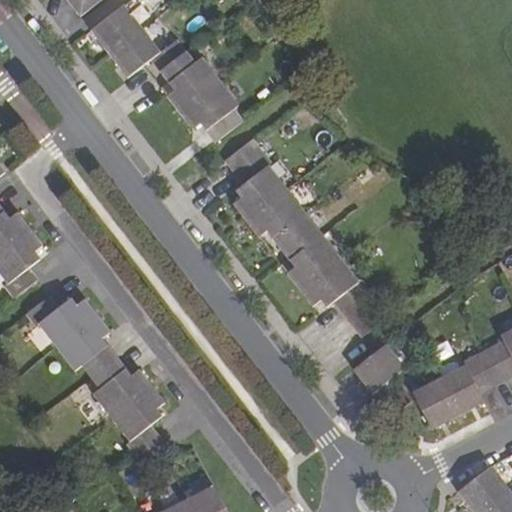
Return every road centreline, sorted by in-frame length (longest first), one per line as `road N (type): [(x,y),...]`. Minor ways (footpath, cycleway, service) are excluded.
road 1 (residential): [(84,121),(23,177),(291,511)]
road 2 (residential): [(84,121),(377,498)]
road 3 (residential): [(377,498),(511,427)]
road 4 (residential): [(0,15),(84,121)]
